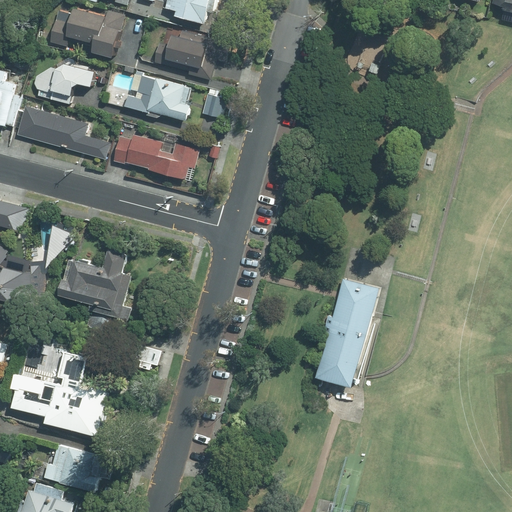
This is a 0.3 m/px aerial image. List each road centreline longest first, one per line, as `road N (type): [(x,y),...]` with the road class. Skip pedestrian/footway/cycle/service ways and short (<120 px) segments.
road 1 (residential): [(157,511),(235,230)]
road 2 (residential): [(0,168),(235,230)]
road 3 (residential): [(235,230),(300,5)]
